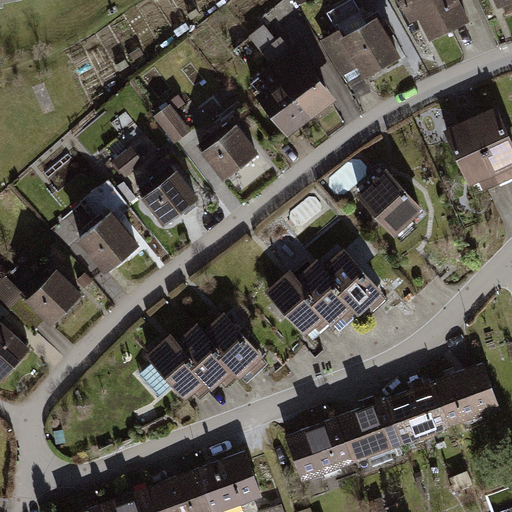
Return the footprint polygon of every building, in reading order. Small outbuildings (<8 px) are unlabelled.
[(458,0),(410,0),(429,42),(469,24),(458,0)] [(378,19),(341,39),(363,80),(400,60),(378,19)] [(268,54),(283,44),(268,22),(253,32),(268,54)] [(297,47),(266,69),(276,84),(308,129),(339,108),(297,47)] [(308,129),(276,84),(257,97),(289,143),(308,129)] [(511,145),(491,98),(464,109),(498,185),(511,178),(511,145)] [(464,109),(438,121),(471,196),(498,185),(464,109)] [(236,127),(202,149),(220,178),(255,157),(236,127)] [(115,154),(119,167),(141,160),(136,147),(115,154)] [(387,172),(357,198),(393,239),(423,214),(387,172)] [(178,173),(142,197),(160,225),(196,202),(178,173)] [(113,214),(80,237),(104,270),(137,247),(113,214)] [(342,247),(319,267),(359,311),(368,321),(391,301),(342,247)] [(314,261),(294,279),(332,321),(339,328),(359,311),(319,267),(314,261)] [(58,269),(28,298),(51,321),(81,293),(58,269)] [(294,279),(287,270),(263,292),(302,335),(313,325),(319,333),(332,321),(294,279)] [(223,312),(201,333),(240,376),(250,386),(272,366),(223,312)] [(0,326),(0,375),(2,377),(26,350),(0,326)] [(195,326),(176,344),(214,386),(220,394),(240,376),(201,333),(195,326)] [(176,344),(168,335),(144,357),(183,400),(194,391),(201,398),(214,386),(176,344)] [(511,404),(498,364),(446,383),(462,428),(511,410),(511,404)] [(446,383),(393,402),(409,447),(462,428),(446,383)] [(393,402),(340,421),(357,466),(409,447),(393,402)] [(340,421),(289,440),(305,485),(357,466),(340,421)] [(250,452),(198,471),(213,511),(227,511),(267,498),(250,452)] [(213,511),(198,471),(146,490),(153,511),(213,511)] [(153,511),(146,490),(93,509),(93,511),(153,511)] [(260,511),(287,511),(284,501),(259,509),(260,511)]
